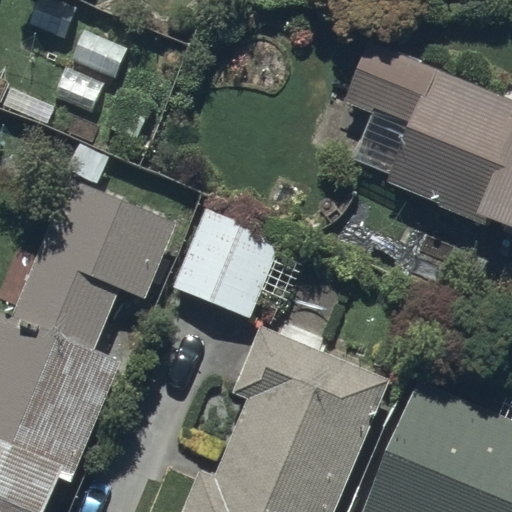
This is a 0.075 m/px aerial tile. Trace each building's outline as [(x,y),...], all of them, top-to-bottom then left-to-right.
[(511,100),(371,43),(344,109),(374,121),(356,165),(393,180),(390,188),(479,225),(481,220),(511,233),(511,100)] [(15,323),(0,317),(0,511),(46,511),(59,480),(72,485),(118,364),(97,356),(121,292),(149,303),(179,225),(72,184),(43,260),(20,251),(1,299),(21,307),(15,323)] [(285,244),(207,212),(175,290),(252,322),(258,308),(281,317),(302,265),(280,256),(285,244)] [(338,511),(391,385),(262,332),(235,396),(248,401),(215,481),(201,476),(186,511),(338,511)] [(511,511),(511,424),(420,384),(370,511),(511,511)]
